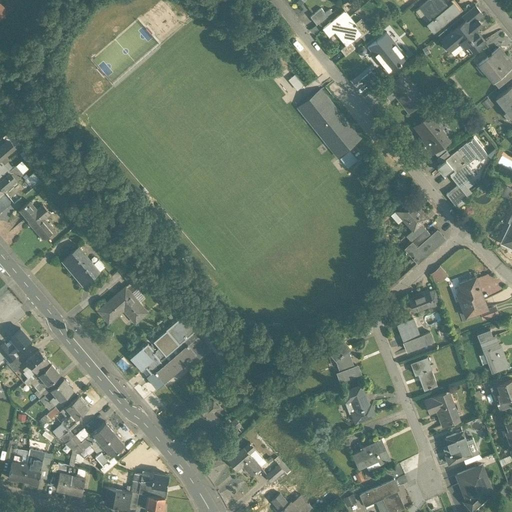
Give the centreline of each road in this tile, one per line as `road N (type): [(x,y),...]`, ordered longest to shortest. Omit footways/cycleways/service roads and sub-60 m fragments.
road 1 (residential): [(511,281),(458,227),(273,0)]
road 2 (tertiary): [(38,300),(209,511)]
